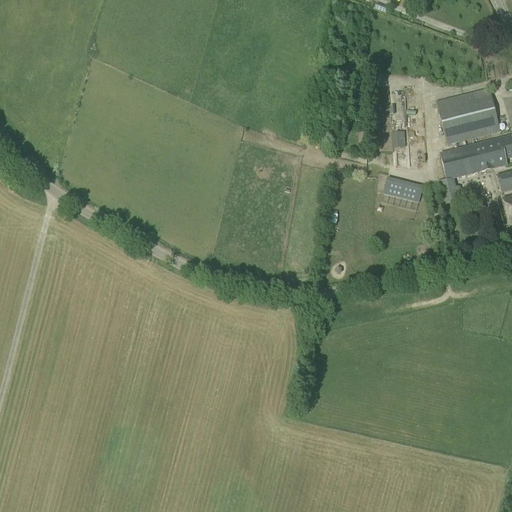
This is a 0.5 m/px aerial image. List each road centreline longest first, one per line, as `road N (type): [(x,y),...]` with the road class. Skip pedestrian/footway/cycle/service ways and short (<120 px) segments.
road 1 (unclassified): [(511,253),(329,294),(246,289),(134,240),(53,192),(0,145)]
road 2 (track): [(0,401),(53,192)]
